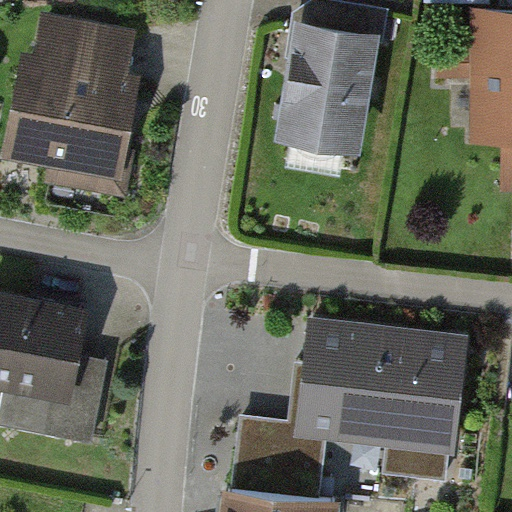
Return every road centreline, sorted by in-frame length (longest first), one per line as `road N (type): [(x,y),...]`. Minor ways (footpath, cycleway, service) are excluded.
road 1 (residential): [(511,293),(185,258)]
road 2 (residential): [(185,258),(237,0)]
road 3 (residential): [(170,511),(185,258)]
